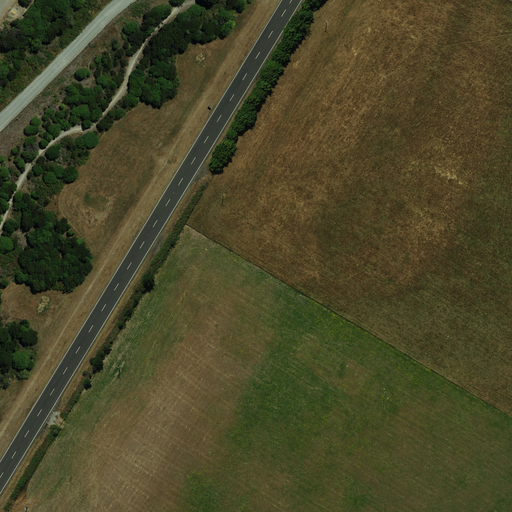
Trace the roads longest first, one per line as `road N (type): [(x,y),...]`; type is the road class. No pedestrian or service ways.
road 1 (primary): [(291,0),(0,478)]
road 2 (unclassified): [(0,121),(125,0)]
